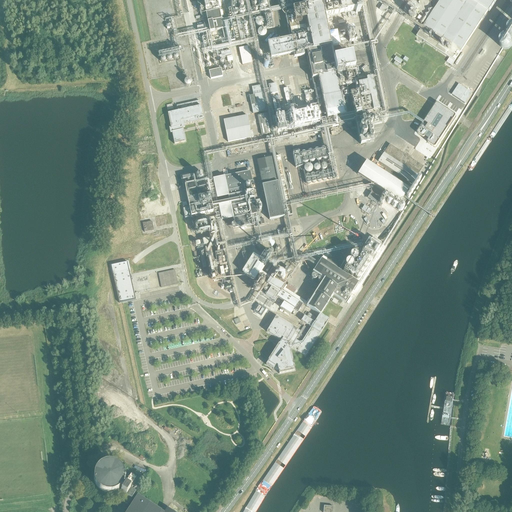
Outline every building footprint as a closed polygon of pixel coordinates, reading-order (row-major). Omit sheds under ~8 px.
[(302,0),(313,50),(331,46),(325,16),(355,10),(356,13),(360,12),(359,9),(363,8),(361,0),(341,0),(323,4),(321,0),(302,0)] [(440,0),(419,33),(417,35),(450,57),(446,62),(452,66),(488,11),(494,0),(440,0)] [(380,8),(385,12),(388,7),(383,3),(380,8)] [(264,23),(264,22),(264,20),(263,19),(261,18),(261,17),(259,17),(258,17),(257,18),(256,19),(255,19),(254,20),(254,22),(254,24),(255,25),(255,26),(257,27),(258,27),(259,27),(261,27),(262,27),(263,26),(263,25),(264,24),(264,23)] [(348,27),(351,42),(356,41),(353,26),(348,27)] [(266,35),(267,33),(266,31),(266,30),(265,29),(264,29),(263,29),(262,28),(261,28),(260,29),(258,30),(258,31),(257,33),(257,35),(258,36),(260,37),(261,38),(262,38),(263,38),(264,37),(265,37),(266,36),(266,35)] [(291,38),(267,43),(271,59),(294,54),(291,38)] [(159,50),(163,62),(171,58),(170,56),(180,52),(177,45),(166,49),(166,48),(159,50)] [(243,65),(253,63),(249,46),(239,48),(243,65)] [(316,55),(326,118),(345,115),(339,74),(359,70),(356,54),(335,58),(336,65),(325,67),(323,54),(316,55)] [(397,55),(394,59),(401,64),(403,60),(397,55)] [(221,68),(208,71),(210,79),(222,77),(222,73),(221,72),(221,71),(221,68)] [(189,77),(185,80),(189,86),(193,83),(189,77)] [(473,91),(477,85),(466,78),(462,84),(473,91)] [(366,83),(357,85),(361,99),(369,98),(373,112),(379,111),(372,79),(366,80),(366,83)] [(251,95),(253,112),(266,110),(265,102),(257,103),(256,99),(264,98),(262,84),(252,86),(254,94),(251,95)] [(271,94),(278,93),(276,84),(269,85),(271,94)] [(459,84),(451,96),(464,104),(472,92),(459,84)] [(289,87),(284,88),(288,103),(293,102),(292,97),(291,97),(289,87)] [(351,95),(356,115),(363,114),(358,93),(351,95)] [(168,114),(172,133),(182,130),(182,128),(185,128),(184,125),(204,121),(199,101),(177,106),(178,111),(168,114)] [(417,132),(417,133),(418,134),(421,136),(422,137),(423,137),(424,137),(425,137),(429,139),(427,141),(427,142),(428,142),(428,143),(430,144),(434,147),(435,147),(436,147),(436,146),(438,143),(439,142),(445,132),(450,126),(454,119),(455,118),(455,117),(455,116),(456,116),(455,116),(455,115),(453,114),(452,113),(438,104),(438,103),(437,103),(436,104),(417,132)] [(318,128),(318,109),(304,109),(304,113),(296,113),(296,110),(292,110),(292,116),(278,116),(278,134),(293,134),(293,127),(318,128)] [(258,114),(262,134),(271,132),(268,113),(258,114)] [(228,143),(252,138),(247,116),(224,121),(228,143)] [(378,162),(412,184),(423,167),(390,145),(378,162)] [(274,219),(293,215),(288,194),(294,192),(287,157),(281,159),(280,156),(258,161),(263,185),(270,220),(271,219),(271,220),(272,221),(274,220),(274,219)] [(383,191),(400,202),(408,190),(366,162),(357,175),(370,183),(367,187),(372,190),(371,192),(379,197),(383,191)] [(224,176),(235,227),(256,223),(255,214),(257,214),(253,196),(252,192),(252,189),(251,186),(250,183),(250,181),(248,171),(224,176)] [(194,173),(180,176),(183,190),(185,190),(191,217),(212,212),(206,181),(196,183),(194,174),(194,173)] [(362,209),(369,214),(372,209),(365,204),(362,209)] [(210,223),(210,220),(197,220),(197,227),(198,227),(198,232),(209,232),(214,232),(214,228),(203,228),(203,223),(210,223)] [(154,221),(144,222),(145,231),(155,230),(154,221)] [(195,241),(196,247),(221,242),(220,236),(210,238),(210,237),(206,238),(206,239),(195,241)] [(373,238),(364,250),(373,256),(381,244),(373,238)] [(193,252),(199,278),(208,276),(202,248),(198,249),(198,251),(193,252)] [(339,270),(345,261),(330,252),(320,254),(317,258),(320,260),(313,272),(313,271),(312,272),(323,280),(306,306),(309,308),(301,321),(311,327),(302,341),(299,342),(295,340),(301,332),(276,317),(266,332),(281,341),(279,344),(278,343),(268,360),(266,365),(273,369),(274,368),(277,370),(279,374),(294,370),(293,365),(294,365),(290,350),(292,348),(305,356),(320,333),(328,321),(329,320),(325,317),(329,311),(337,316),(358,282),(339,270)] [(244,272),(258,279),(265,266),(260,262),(262,258),(254,253),(244,272)] [(127,262),(111,266),(113,273),(115,282),(116,288),(119,303),(123,302),(132,300),(135,299),(135,296),(130,275),(129,270),(127,262)] [(162,286),(179,283),(176,269),(159,272),(162,286)] [(285,301),(281,307),(292,313),(296,307),(285,301)] [(449,425),(454,393),(453,392),(446,391),(445,392),(440,423),(449,425)] [(118,490),(119,490),(121,491),(120,492),(126,495),(122,501),(125,503),(127,505),(142,482),(137,478),(130,488),(125,485),(124,486),(122,485),(123,484),(123,482),(124,481),(124,480),(124,478),(124,477),(124,476),(123,474),(123,473),(123,472),(122,470),(121,469),(120,468),(119,467),(118,466),(117,466),(116,465),(115,464),(114,464),(112,463),(111,463),(110,463),(108,463),(107,463),(106,463),(104,463),(103,464),(102,464),(101,465),(100,466),(99,467),(98,467),(97,468),(96,470),(95,471),(95,472),(94,473),(94,474),(93,476),(93,477),(93,478),(93,480),(93,481),(94,482),(94,484),(95,485),(95,486),(96,487),(97,488),(98,489),(99,490),(99,491),(102,492),(103,493),(104,493),(106,493),(107,494),(108,494),(110,494),(111,493),(112,493),(113,493),(115,492),(116,492),(117,491),(118,490)] [(126,481),(132,484),(136,477),(131,474),(126,481)] [(106,498),(118,506),(123,498),(115,493),(112,497),(108,495),(106,498)] [(163,511),(137,495),(137,496),(135,494),(133,497),(135,498),(126,511),(163,511)]
